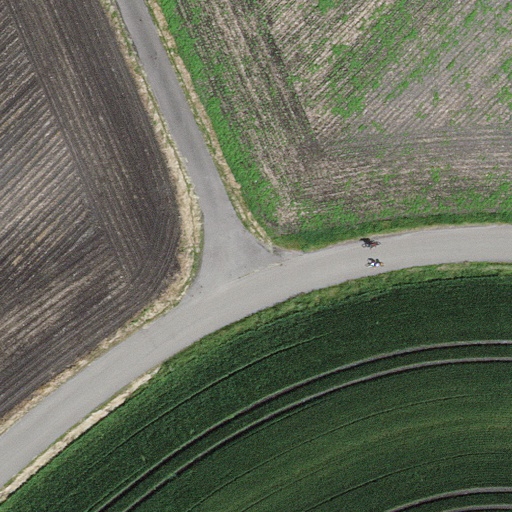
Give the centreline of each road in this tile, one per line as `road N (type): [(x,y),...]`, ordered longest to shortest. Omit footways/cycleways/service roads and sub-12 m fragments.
road 1 (unclassified): [(511,245),(366,257),(252,294),(166,337),(0,464)]
road 2 (track): [(252,294),(128,0)]
